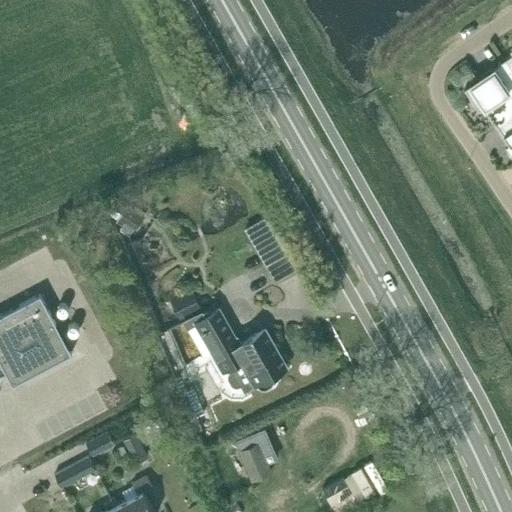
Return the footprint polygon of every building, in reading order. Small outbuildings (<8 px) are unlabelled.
[(511,69),(505,59),(491,68),(492,70),(464,88),(480,111),(485,107),(497,124),(511,113),(511,69)] [(511,113),(497,124),(510,142),(506,145),(511,154),(511,113)] [(225,162),(221,172),(233,176),(236,166),(225,162)] [(116,199),(108,212),(117,218),(125,205),(116,199)] [(127,204),(117,221),(134,232),(145,215),(127,204)] [(267,214),(244,227),(255,248),(279,235),(267,214)] [(289,253),(266,265),(276,283),(298,270),(289,253)] [(191,287),(169,298),(181,322),(193,316),(203,311),(191,287)] [(0,365),(2,364),(12,384),(72,352),(40,293),(0,314),(0,365)] [(274,380),(273,378),(271,375),(287,366),(265,328),(235,344),(231,337),(234,335),(219,308),(196,320),(193,316),(184,322),(187,328),(195,324),(222,371),(231,366),(232,369),(230,370),(228,373),(228,377),(232,384),(235,386),(239,386),(241,385),(244,390),(257,383),(259,386),(263,388),(266,388),(272,384),(274,380)] [(108,429),(85,441),(93,454),(115,443),(108,429)] [(137,433),(124,439),(136,463),(149,456),(137,433)] [(236,441),(225,446),(228,455),(239,450),(251,480),(272,471),(259,440),(239,448),(236,441)] [(88,454),(54,472),(62,486),(96,468),(88,454)] [(135,492),(114,503),(118,511),(153,511),(143,491),(153,486),(147,474),(130,482),(135,492)] [(231,511),(242,511),(234,493),(228,495),(231,502),(228,504),(231,511)] [(118,511),(114,503),(111,499),(105,502),(107,506),(95,511),(118,511)]
